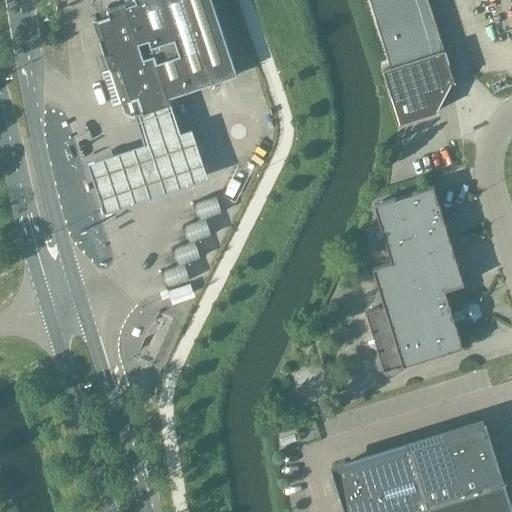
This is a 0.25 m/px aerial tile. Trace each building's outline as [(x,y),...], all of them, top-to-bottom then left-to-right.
[(170,98),(216,83),(188,0),(136,0),(138,3),(128,6),(127,4),(109,10),(111,16),(96,22),(107,55),(113,54),(117,68),(111,70),(104,72),(115,104),(122,102),(128,119),(142,114),(148,112),(169,111),(169,105),(172,104),(170,98)] [(188,0),(216,83),(227,79),(237,76),(212,0),(188,0)] [(369,0),(391,68),(385,70),(384,70),(401,123),(438,112),(437,110),(451,82),(455,81),(428,0),(369,0)] [(170,101),(135,113),(145,144),(88,163),(105,213),(208,178),(192,128),(181,132),(170,101)] [(392,262),(373,268),(385,307),(366,313),(372,334),(368,342),(370,347),(378,351),(378,353),(374,361),(378,373),(387,377),(399,374),(403,366),(463,348),(455,323),(464,320),(475,322),(482,315),(479,305),(469,302),(461,310),(452,313),(445,290),(464,285),(434,187),(374,205),(392,262)] [(217,195),(194,203),(199,220),(183,226),(189,243),(172,248),(178,265),(161,271),(167,288),(191,280),(185,263),(201,258),(195,241),(212,235),(206,218),(222,212),(217,195)] [(487,424),(333,472),(345,511),(511,511),(511,504),(505,483),(507,482),(507,481),(505,482),(487,424)]
